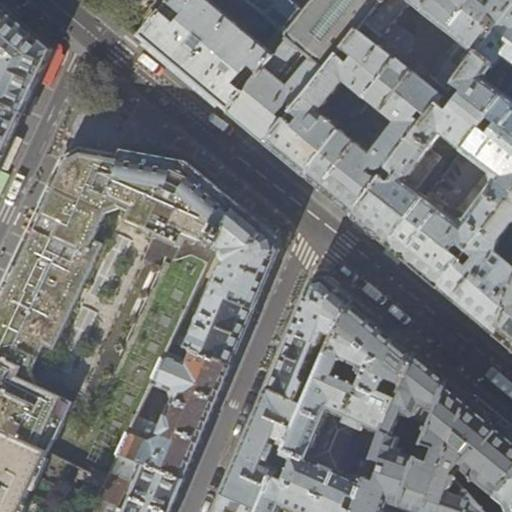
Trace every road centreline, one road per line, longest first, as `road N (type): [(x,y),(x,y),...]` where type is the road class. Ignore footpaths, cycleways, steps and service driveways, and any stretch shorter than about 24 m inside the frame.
road 1 (residential): [(196,511),(316,233)]
road 2 (residential): [(89,38),(316,233)]
road 3 (residential): [(316,233),(511,387)]
road 4 (residential): [(89,38),(0,220)]
